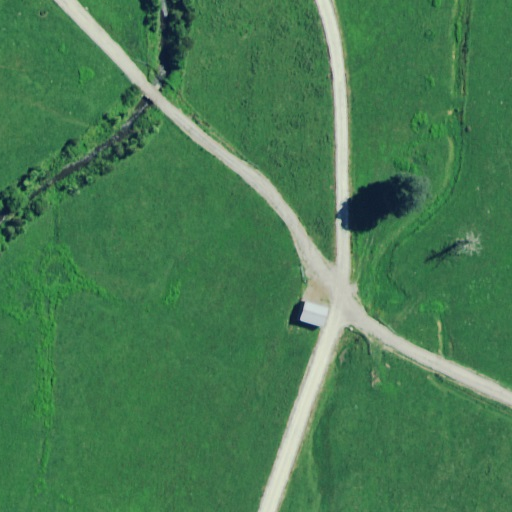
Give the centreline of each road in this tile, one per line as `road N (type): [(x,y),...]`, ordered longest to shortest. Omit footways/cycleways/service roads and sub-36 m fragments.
road 1 (track): [(322,0),(339,71),(343,270),(338,319),(270,511)]
road 2 (track): [(67,0),(188,128),(254,176),(340,299)]
road 3 (track): [(339,307),(511,398)]
